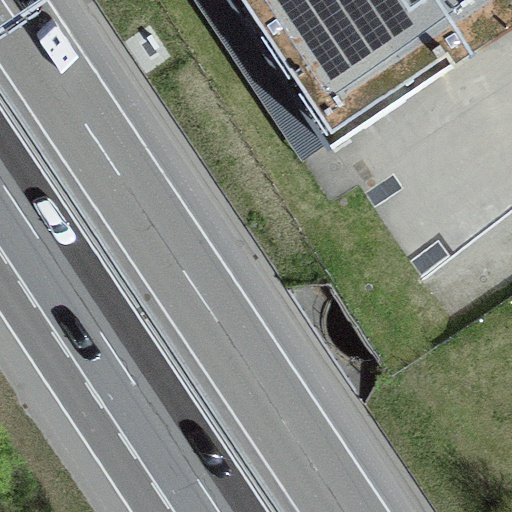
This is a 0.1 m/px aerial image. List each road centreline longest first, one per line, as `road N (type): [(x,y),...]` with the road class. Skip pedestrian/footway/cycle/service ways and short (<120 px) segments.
road 1 (motorway): [(343,511),(2,0)]
road 2 (motorway): [(41,243),(218,511)]
